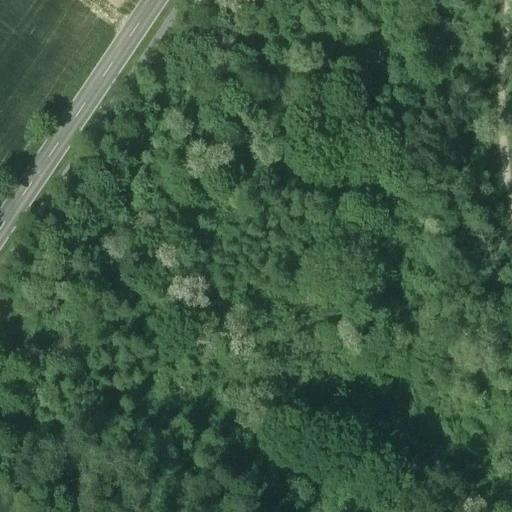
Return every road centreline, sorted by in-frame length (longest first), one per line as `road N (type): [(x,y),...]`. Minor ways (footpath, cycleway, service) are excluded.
road 1 (tertiary): [(0,236),(164,0)]
road 2 (track): [(508,0),(503,111),(511,199)]
